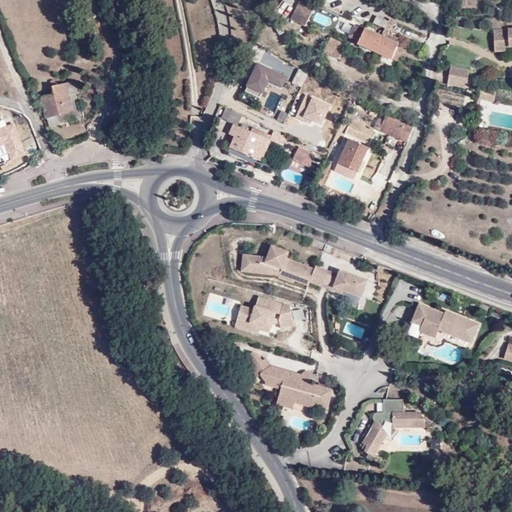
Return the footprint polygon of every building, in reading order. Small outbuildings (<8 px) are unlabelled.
[(314,4),(305,0),(298,0),(289,18),(304,25),(314,4)] [(313,20),(328,27),(331,18),(316,12),(313,20)] [(386,29),(382,35),(399,43),(401,39),(389,34),(395,22),(390,20),(389,21),(377,16),(374,23),(386,29)] [(349,37),(360,41),(365,30),(354,25),(349,37)] [(73,44),(98,39),(96,26),(71,32),(73,44)] [(382,35),(366,28),(365,30),(360,41),(360,43),(393,58),(399,43),(382,35)] [(325,53),(340,60),(347,44),(331,38),(325,53)] [(470,71),(451,67),(448,84),(467,88),(470,71)] [(49,117),(61,114),(75,112),(72,95),(79,94),(77,82),(58,85),(57,80),(51,80),(54,95),(43,98),(46,117),(49,117)] [(496,90),(480,87),(476,105),(492,107),(496,90)] [(234,108),(226,104),(222,114),(228,118),(230,116),(234,108)] [(234,108),(230,116),(239,120),(243,112),(234,108)] [(61,124),(61,114),(49,117),(50,125),(61,124)] [(415,127),(389,115),(387,121),(381,118),(378,125),(408,142),(415,127)] [(268,136),(260,132),(254,130),(235,122),(229,133),(235,135),(231,146),(259,157),(268,136)] [(0,148),(5,147),(9,161),(26,156),(16,123),(0,127),(0,148)] [(368,147),(350,138),(339,162),(358,171),(368,147)] [(310,162),(315,150),(301,144),(295,155),(310,162)] [(296,281),(309,285),(309,282),(315,267),(288,257),(291,252),(272,245),(268,256),(244,253),(242,271),(279,276),(279,277),(294,283),(296,281)] [(339,273),(316,265),(315,267),(309,282),(333,290),(334,288),(363,298),(370,280),(368,279),(360,276),(341,269),(339,273)] [(240,305),(234,328),(270,336),(272,326),(289,330),(295,305),(257,296),(254,308),(240,305)] [(473,343),(482,322),(447,310),(446,312),(420,302),(412,321),(422,326),(421,331),(436,337),(440,330),(473,343)] [(253,350),(244,356),(251,367),(262,359),(257,351),(253,350)] [(262,359),(251,367),(257,375),(260,372),(262,370),(271,363),(266,356),(262,359)] [(262,370),(260,372),(266,380),(266,382),(282,386),(281,390),(297,395),(295,400),(312,405),(313,403),(328,406),(333,387),(309,380),(311,376),(310,375),(302,372),(271,363),(262,370)] [(281,390),(277,402),(294,406),(295,400),(297,395),(281,390)] [(398,411),(398,399),(384,399),(384,411),(380,411),(376,411),(374,416),(375,421),(362,442),(365,444),(362,448),(365,449),(364,451),(368,454),(367,458),(372,461),(389,433),(393,432),(394,427),(426,427),(426,418),(421,418),(420,411),(398,411)]
